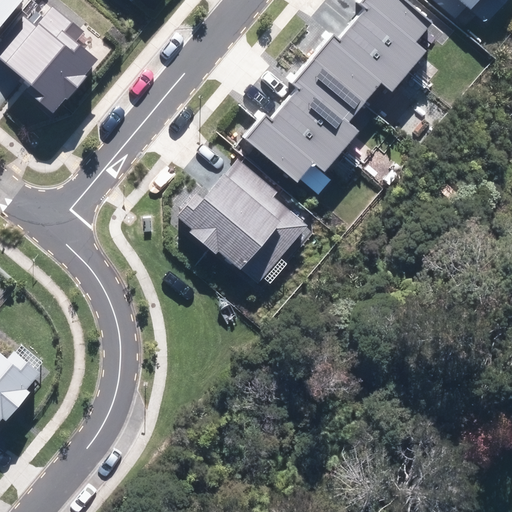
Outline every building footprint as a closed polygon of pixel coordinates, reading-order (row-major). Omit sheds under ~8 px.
[(0,41),(0,60),(52,104),(96,52),(77,35),(83,28),(51,2),(45,9),(35,0),(0,41)] [(0,0),(0,22),(18,0),(0,0)] [(263,106),(240,134),(293,178),(309,159),(318,167),(355,123),(346,115),(379,77),(389,86),(423,45),(413,36),(430,15),(411,0),(357,0),(363,4),(338,33),(330,26),(288,76),(295,82),(270,112),(263,106)] [(439,0),(457,15),(467,3),(483,17),(497,0),(439,0)] [(197,180),(174,209),(257,276),(310,212),(234,150),(204,186),(197,180)] [(0,412),(40,365),(15,344),(8,351),(0,343),(0,412)]
